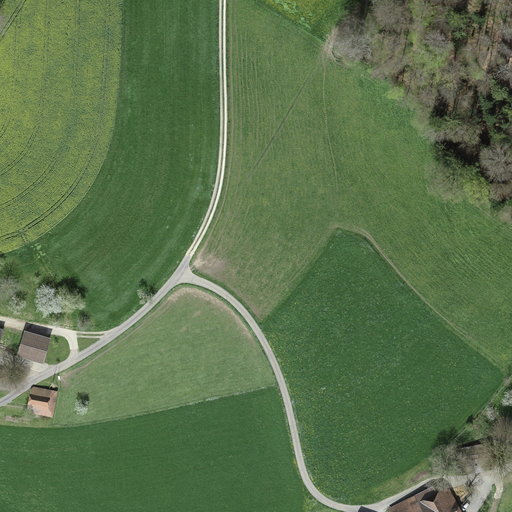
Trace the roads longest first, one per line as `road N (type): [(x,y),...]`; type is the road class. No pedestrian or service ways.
road 1 (unclassified): [(511,463),(482,476),(440,479),(372,508),(320,500),(302,470),(282,390),(257,334),(233,303),(186,278),(74,360),(0,402)]
road 2 (track): [(178,279),(214,198),(222,0)]
